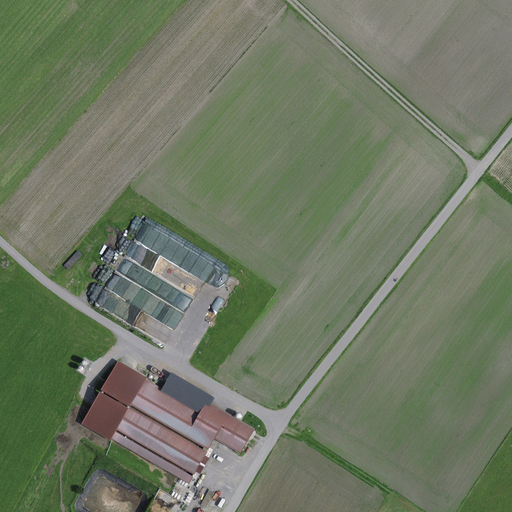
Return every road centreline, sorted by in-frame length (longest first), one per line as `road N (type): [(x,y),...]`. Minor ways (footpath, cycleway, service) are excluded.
road 1 (unclassified): [(511,131),(308,386),(227,511)]
road 2 (track): [(482,169),(285,0)]
